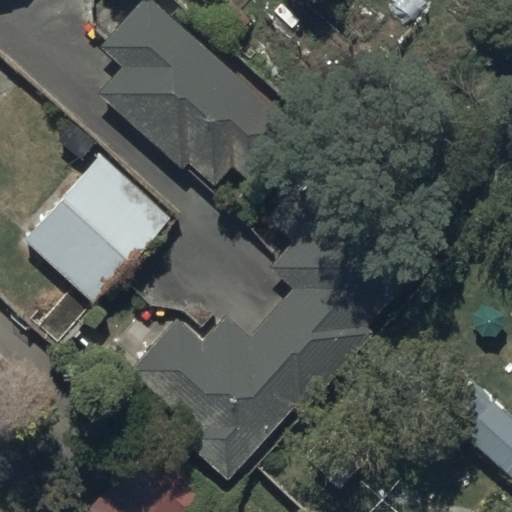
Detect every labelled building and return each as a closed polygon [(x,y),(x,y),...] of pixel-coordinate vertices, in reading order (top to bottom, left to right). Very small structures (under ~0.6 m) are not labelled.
[(139,0),(99,46),(122,66),(99,93),(184,167),(191,160),(218,184),(234,166),(252,182),(301,126),(156,0),(139,0)] [(172,217),(102,154),(25,239),(95,302),(172,217)] [(202,329),(175,304),(131,356),(192,409),(180,422),(229,465),(432,239),(365,178),(341,206),(303,172),(270,209),(292,228),(268,254),(293,277),(249,326),(224,304),(202,329)] [(511,406),(493,388),(463,420),(511,464),(511,406)] [(196,511),(218,489),(160,436),(90,511),(196,511)] [(76,511),(61,498),(48,511),(76,511)]
